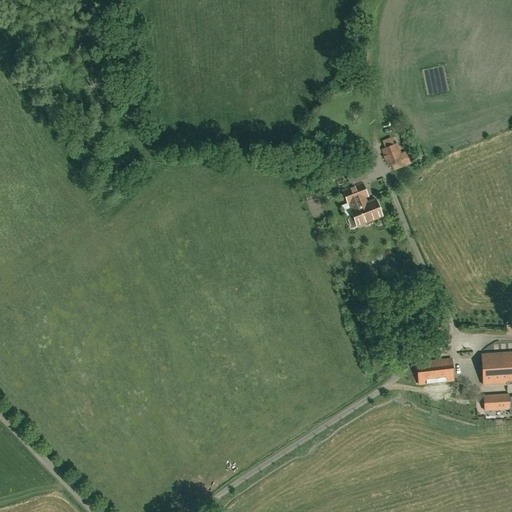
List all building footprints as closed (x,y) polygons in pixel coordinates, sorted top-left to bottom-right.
[(406,151),(401,152),(398,145),(381,151),(387,166),(402,161),(404,166),(411,164),(406,151)] [(336,175),(345,172),(342,163),(333,167),(336,175)] [(350,186),(368,179),(362,166),(344,173),(350,186)] [(368,202),(365,197),(367,196),(361,183),(342,191),(347,204),(348,204),(350,209),(349,210),(352,216),(347,218),(351,228),(365,223),(366,225),(373,222),(372,220),(381,216),(375,200),(368,202)] [(483,385),(511,383),(511,352),(481,355),(483,385)] [(418,385),(453,380),(450,358),(415,363),(418,385)] [(484,412),(510,410),(509,394),(483,396),(484,412)]
